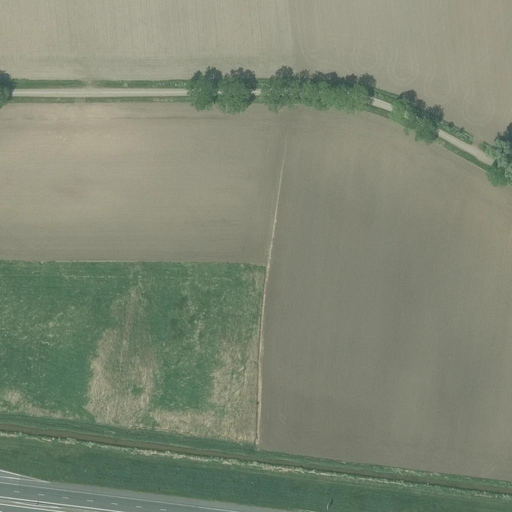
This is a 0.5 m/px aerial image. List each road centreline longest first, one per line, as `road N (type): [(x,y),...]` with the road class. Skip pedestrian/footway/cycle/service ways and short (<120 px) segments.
road 1 (unclassified): [(0,100),(362,103),(511,180)]
road 2 (motorway): [(179,511),(0,486)]
